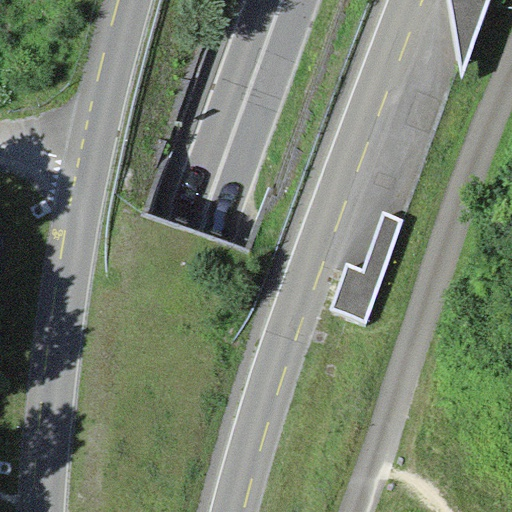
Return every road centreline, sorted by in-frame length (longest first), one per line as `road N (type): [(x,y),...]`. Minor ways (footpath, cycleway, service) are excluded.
road 1 (primary): [(231,511),(287,325),(409,0)]
road 2 (primary): [(95,147),(64,317),(48,511)]
road 3 (trunk): [(198,227),(99,511)]
road 4 (trunk): [(198,227),(282,0)]
road 5 (primary): [(132,0),(95,147)]
